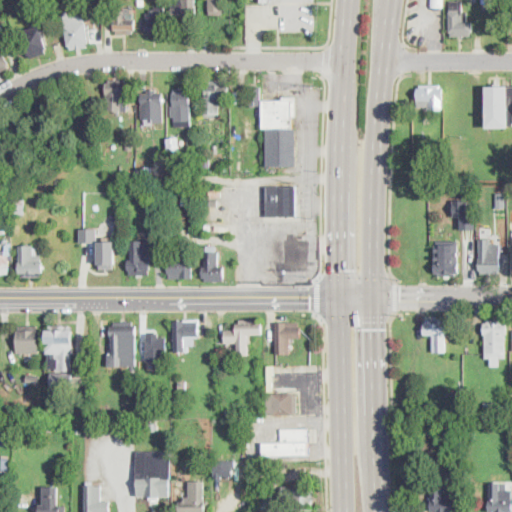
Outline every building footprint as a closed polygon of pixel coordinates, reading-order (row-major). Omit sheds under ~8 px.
[(197,0),(197,20),(194,20),(194,23),(175,23),(175,19),(172,19),(172,0),(197,0)] [(223,0),(223,10),(223,15),(210,15),(210,10),(209,10),(209,0),(223,0)] [(444,0),(444,8),(443,8),(430,8),(430,0),(444,0)] [(132,1),(132,8),(135,8),(134,20),(137,20),(136,31),(134,31),(134,34),(117,34),(117,31),(114,31),(114,20),(116,20),(116,11),(122,11),(122,7),(127,7),(127,1),(132,1)] [(463,1),(463,12),(468,12),(468,22),(472,22),(472,36),(450,36),(450,1),(463,1)] [(165,7),(165,31),(162,31),(162,34),(148,34),(148,30),(146,30),(146,13),(150,13),(151,10),(155,10),(155,7),(165,7)] [(84,11),(86,22),(87,22),(90,46),(87,46),(88,48),(72,50),(71,46),(69,47),(66,25),(67,25),(66,13),(84,10),(84,11)] [(40,55),(37,56),(31,58),(30,55),(28,56),(20,31),(40,25),(48,49),(45,50),(46,53),(40,55)] [(17,39),(12,41),(9,34),(13,32),(17,39)] [(3,71),(0,73),(0,45),(9,63),(7,65),(9,68),(3,71)] [(126,83),(129,83),(128,112),(110,111),(111,99),(107,99),(107,83),(110,83),(110,79),(126,80),(126,83)] [(227,81),(227,86),(230,86),(230,97),(220,97),(219,118),(205,117),(206,85),(208,85),(208,81),(227,81)] [(443,89),(443,110),(430,110),(431,108),(418,108),(419,89),(420,88),(420,86),(441,85),(441,89),(443,89)] [(511,86),(511,128),(487,128),(486,87),(511,86)] [(261,105),(251,106),(250,87),(261,87),(261,105)] [(189,89),(189,92),(191,91),(193,126),(175,127),(175,117),(171,117),(171,106),(174,105),(173,92),(175,92),(174,89),(189,89)] [(157,90),(157,93),(165,93),(165,123),(154,123),(154,119),(144,119),(143,94),(149,94),(149,90),(157,90)] [(295,116),(295,166),(276,166),(268,166),(268,128),(263,128),(263,101),(283,101),(283,98),(296,97),(296,116),(295,116)] [(180,153),(170,154),(168,138),(178,137),(180,153)] [(290,182),(290,186),(297,186),(297,215),(268,215),(268,193),(268,186),(274,186),(274,184),(282,184),(282,182),(290,182)] [(166,207),(157,207),(156,194),(165,194),(166,207)] [(506,209),(497,209),(497,194),(505,194),(506,209)] [(25,209),(25,215),(14,215),(14,205),(12,205),(12,197),(26,198),(25,209)] [(464,230),(461,230),(461,216),(475,216),(476,230),(464,230)] [(97,227),(97,241),(81,241),(81,227),(97,227)] [(161,240),(160,240),(159,231),(166,231),(167,239),(161,240)] [(490,239),(490,245),(501,245),(501,274),(480,274),(480,239),(490,239)] [(115,240),(116,263),(114,264),(114,268),(100,268),(100,263),(98,263),(98,240),(115,240)] [(150,270),(150,275),(131,275),(131,271),(129,271),(129,260),(131,260),(131,241),(152,241),(152,270),(150,270)] [(456,273),(456,276),(456,277),(439,277),(439,273),(435,273),(435,246),(438,246),(438,241),(458,241),(458,273),(456,273)] [(34,245),(34,248),(37,248),(37,255),(42,255),(42,262),(44,262),(44,273),(41,273),(41,277),(23,277),(23,273),(20,273),(20,245),(34,245)] [(216,245),(216,252),(219,252),(219,267),(224,267),(224,281),(206,281),(206,279),(204,279),(204,267),(206,267),(206,245),(216,245)] [(187,253),(187,256),(193,256),(193,279),(170,279),(170,273),(169,273),(169,253),(187,253)] [(9,278),(0,278),(0,255),(9,255),(9,278)] [(190,337),(190,341),(192,341),(192,346),(190,346),(190,352),(175,352),(174,321),(185,321),(185,320),(200,319),(201,336),(190,337)] [(259,319),(259,323),(263,323),(263,335),(249,335),(249,355),(238,355),(238,343),(225,343),(225,330),(238,330),(238,323),(240,323),(240,319),(259,319)] [(447,319),(447,352),(434,352),(434,335),(423,335),(423,319),(447,319)] [(505,320),(505,323),(508,323),(508,334),(506,334),(505,357),(486,357),(487,334),(485,334),(485,320),(505,320)] [(133,322),(133,325),(138,325),(139,337),(136,337),(137,366),(109,367),(109,355),(113,355),(112,337),(111,337),(111,326),(115,326),(115,322),(133,322)] [(291,353),(276,353),(276,322),(301,322),(301,338),(291,338),(291,353)] [(38,326),(38,330),(40,330),(40,354),(17,354),(17,330),(19,330),(19,326),(38,326)] [(73,330),(73,341),(73,353),(72,353),(72,371),(57,371),(57,368),(49,368),(49,353),(47,353),(47,343),(46,343),(46,330),(73,330)] [(159,335),(159,338),(167,338),(168,355),(155,355),(155,359),(148,360),(147,336),(159,335)] [(73,389),(50,389),(50,373),(73,372),(73,389)] [(40,376),(39,384),(26,382),(27,374),(40,376)] [(187,379),(187,389),(179,389),(179,379),(187,379)] [(294,392),(294,395),(298,395),(299,412),(294,412),(294,415),(274,415),(274,413),(268,413),(268,396),(273,396),(273,393),(294,392)] [(158,423),(158,431),(149,431),(149,423),(158,423)] [(309,454),(264,455),(263,443),(283,442),(283,428),(316,427),(317,443),(309,443),(309,454)] [(211,457),(203,458),(203,450),(211,450),(211,457)] [(138,451),(172,451),(171,497),(151,497),(137,496),(138,451)] [(222,479),(215,479),(214,466),(223,466),(223,461),(235,460),(235,473),(234,473),(234,477),(223,477),(223,479),(222,479)] [(205,481),(205,501),(206,501),(206,511),(182,511),(182,501),(186,501),(186,496),(190,496),(190,481),(205,481)] [(455,500),(455,511),(447,511),(441,511),(432,511),(432,481),(446,481),(446,486),(451,487),(451,500),(455,500)] [(508,486),(511,486),(511,511),(490,511),(490,482),(508,482),(508,486)] [(100,485),(109,485),(111,485),(111,511),(85,511),(85,485),(100,485)] [(313,502),(313,510),(279,510),(279,489),(282,489),(282,485),(315,485),(315,502),(313,502)] [(59,487),(59,506),(68,506),(67,511),(40,511),(40,505),(44,505),(44,487),(59,487)]
